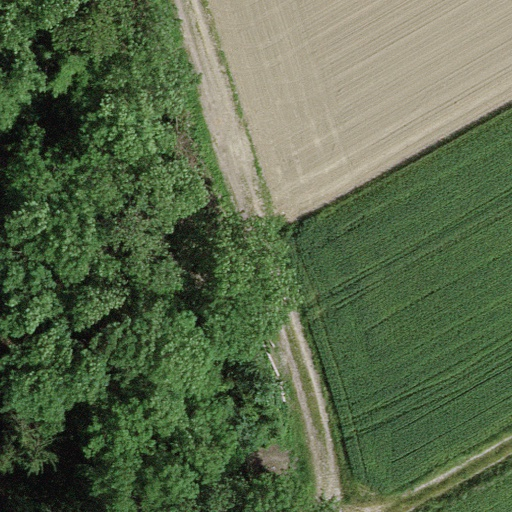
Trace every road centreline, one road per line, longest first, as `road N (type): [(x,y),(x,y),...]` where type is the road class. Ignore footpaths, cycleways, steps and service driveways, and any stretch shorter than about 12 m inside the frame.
road 1 (track): [(322,511),(325,489),(293,364),(178,0)]
road 2 (track): [(382,511),(511,441)]
